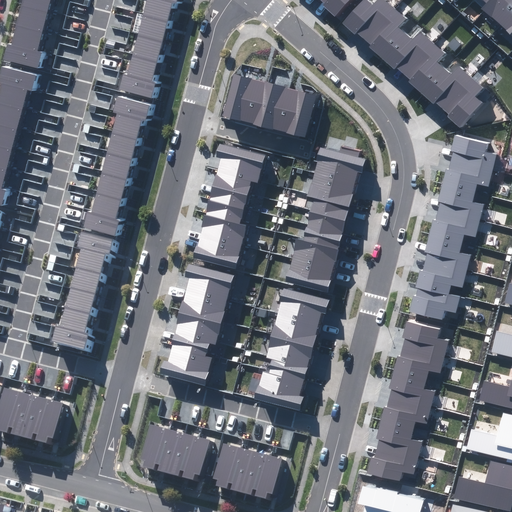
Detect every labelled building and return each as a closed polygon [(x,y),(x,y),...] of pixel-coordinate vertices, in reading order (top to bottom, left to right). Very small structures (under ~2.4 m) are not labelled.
[(29,0),(28,5),(54,12),(56,0),(29,0)] [(178,3),(166,0),(151,0),(148,16),(173,22),(178,3)] [(323,5),(336,16),(350,0),(322,0),(323,1),(326,3),(323,5)] [(371,0),(367,0),(347,23),(361,34),(362,32),(365,35),(370,39),(397,8),(387,0),(381,0),(377,5),(371,0)] [(511,0),(493,0),(492,2),(488,6),(504,20),(511,11),(511,0)] [(28,5),(23,24),(49,31),(54,12),(28,5)] [(374,47),(387,58),(409,34),(402,27),(408,19),(397,8),(370,39),(373,42),(376,44),(374,47)] [(173,22),(148,16),(143,35),(168,41),(173,22)] [(23,24),(17,44),(43,51),(49,31),(23,24)] [(404,69),(407,73),(435,42),(422,31),(415,39),(409,34),(387,58),(399,69),(401,67),(404,69)] [(168,41),(143,35),(138,54),(164,61),(168,41)] [(412,81),(425,93),(448,67),(440,60),(447,53),(435,42),(407,73),(411,75),(415,79),(412,81)] [(43,51),(17,44),(15,43),(10,59),(43,68),(48,52),(43,51)] [(164,61),(138,54),(133,74),(159,80),(164,61)] [(4,81),(8,82),(34,89),(38,90),(42,74),(8,66),(4,81)] [(443,104),(447,108),(474,77),(461,66),(454,74),(448,67),(425,93),(438,103),(440,101),(443,104)] [(159,80),(133,74),(129,72),(124,91),(158,99),(162,81),(159,80)] [(268,81),(239,73),(228,115),(258,122),(268,81)] [(451,116),(464,127),(486,101),(479,95),(486,87),(474,77),(447,108),(451,111),(454,113),(451,116)] [(292,87),(268,81),(258,122),(281,129),(292,87)] [(8,82),(3,102),(28,109),(34,89),(8,82)] [(320,94),(292,87),(281,129),(309,136),(320,94)] [(119,110),(123,112),(149,118),(152,119),(156,104),(123,95),(119,110)] [(3,102),(0,114),(0,122),(23,129),(28,109),(3,102)] [(149,118),(123,112),(118,131),(144,138),(149,118)] [(0,122),(0,143),(18,149),(23,129),(0,122)] [(144,138),(118,131),(113,151),(139,158),(144,138)] [(457,154),(456,157),(495,167),(499,153),(488,151),(491,142),(458,134),(454,149),(458,150),(457,154)] [(0,143),(0,165),(13,168),(18,149),(0,143)] [(217,171),(251,181),(257,182),(264,155),(220,143),(216,157),(221,159),(219,163),(217,171)] [(319,160),(316,171),(357,182),(359,176),(359,173),(363,174),(367,159),(362,157),(363,151),(341,145),(339,150),(324,146),(323,148),(320,147),(317,160),(319,160)] [(139,158),(113,151),(108,171),(134,178),(139,158)] [(450,168),(446,183),(478,191),(480,182),(491,185),(495,167),(456,157),(455,163),(453,168),(450,168)] [(0,165),(0,186),(8,188),(13,168),(0,165)] [(134,178),(108,171),(103,191),(129,198),(134,178)] [(214,184),(247,193),(251,181),(217,171),(215,178),(214,184)] [(307,195),(315,198),(349,206),(352,194),(355,195),(357,189),(359,183),(357,182),(316,171),(307,195)] [(443,208),(482,218),(486,204),(476,201),(478,191),(446,183),(441,200),(445,201),(444,205),(443,208)] [(210,199),(244,208),(247,193),(214,184),(212,189),(210,199)] [(8,188),(0,186),(0,203),(8,205),(12,189),(8,188)] [(129,198),(103,191),(97,211),(124,217),(129,198)] [(315,198),(311,210),(345,219),(347,212),(349,206),(315,198)] [(244,208),(210,199),(208,205),(206,215),(240,224),(244,208)] [(437,218),(433,233),(465,241),(467,233),(478,236),(482,218),(443,208),(441,214),(440,219),(437,218)] [(124,217),(97,211),(93,210),(89,226),(122,235),(127,218),(124,217)] [(311,210),(308,225),(341,233),(344,223),(345,219),(311,210)] [(200,236),(241,246),(246,225),(240,224),(206,215),(204,215),(201,227),(202,227),(202,230),(200,236)] [(340,239),(341,233),(308,225),(303,240),(337,249),(340,239)] [(430,257),(430,259),(469,269),(473,253),(463,251),(465,241),(433,233),(429,251),(432,251),(430,257)] [(83,250),(87,251),(112,258),(116,259),(120,243),(87,234),(83,250)] [(193,257),(236,268),(241,246),(200,236),(199,240),(198,246),(196,245),(193,257)] [(297,239),(292,260),(312,265),(332,270),(334,264),(335,261),(336,261),(339,250),(337,249),(303,240),(297,239)] [(87,251),(82,271),(107,278),(112,258),(87,251)] [(420,285),(423,285),(452,293),(454,284),(465,286),(469,269),(430,259),(428,265),(427,269),(424,268),(420,285)] [(292,260),(286,281),(328,292),(332,280),(330,279),(331,273),(332,270),(312,265),(292,260)] [(231,289),(234,276),(189,265),(185,277),(189,278),(188,282),(185,293),(225,303),(229,288),(231,289)] [(82,271),(77,291),(102,297),(107,278),(82,271)] [(414,309),(446,317),(448,309),(458,312),(463,296),(452,293),(423,285),(421,291),(420,294),(418,294),(414,309)] [(325,312),(328,300),(283,289),(279,302),(281,302),(278,313),(319,323),(320,318),(322,311),(325,312)] [(77,291),(72,310),(97,317),(102,297),(77,291)] [(180,311),(220,321),(225,303),(185,293),(185,295),(184,301),(182,300),(180,311)] [(72,310),(66,330),(92,336),(97,317),(72,310)] [(176,330),(216,340),(220,321),(180,311),(177,320),(176,324),(178,324),(176,330)] [(318,328),(319,323),(278,313),(275,324),(274,324),(273,329),(315,340),(318,328)] [(407,343),(447,354),(451,339),(440,337),(442,328),(411,319),(406,336),(409,337),(408,340),(407,343)] [(96,338),(92,336),(66,330),(62,329),(58,345),(91,354),(96,338)] [(315,340),(273,329),(264,359),(270,360),(307,370),(309,359),(311,359),(312,356),(315,340)] [(215,344),(216,340),(176,330),(175,334),(174,334),(174,336),(172,344),(173,344),(206,352),(209,342),(215,344)] [(495,350),(511,353),(511,332),(500,330),(495,350)] [(443,371),(447,354),(407,343),(405,349),(404,355),(401,354),(397,369),(429,378),(432,368),(443,371)] [(160,374),(205,385),(212,358),(205,356),(206,352),(173,344),(171,350),(168,361),(163,360),(160,374)] [(306,372),(307,370),(270,360),(268,371),(304,381),(306,372)] [(394,394),(433,404),(437,390),(427,387),(429,378),(397,369),(393,386),(396,387),(395,390),(394,394)] [(254,399),(300,411),(304,397),(300,395),(302,388),(304,381),(268,371),(267,373),(262,371),(259,385),(258,384),(254,399)] [(483,398),(511,405),(511,384),(487,379),(483,398)] [(23,392),(4,387),(0,400),(0,430),(7,433),(9,427),(13,428),(23,392)] [(38,397),(23,392),(13,428),(11,433),(27,438),(38,397)] [(429,421),(433,404),(394,394),(392,400),(391,405),(388,404),(384,420),(416,429),(418,418),(429,421)] [(53,401),(38,397),(27,438),(32,439),(33,433),(37,435),(35,440),(41,442),(53,401)] [(63,404),(53,401),(41,442),(46,443),(48,437),(53,438),(63,404)] [(470,446),(511,456),(511,412),(506,411),(501,432),(475,426),(470,446)] [(416,429),(384,420),(380,436),(384,437),(382,441),(381,445),(421,455),(425,440),(414,437),(416,429)] [(168,429),(149,424),(139,459),(144,460),(142,466),(153,469),(155,463),(158,464),(168,429)] [(183,433),(168,429),(158,464),(157,470),(172,474),(183,433)] [(198,437),(183,433),(172,474),(178,476),(179,470),(183,471),(181,476),(187,478),(198,437)] [(208,440),(198,437),(187,478),(192,479),(194,473),(199,475),(208,440)] [(242,448),(223,442),(213,478),(217,479),(216,485),(227,488),(228,482),(232,483),(242,448)] [(372,470),(404,478),(406,470),(416,472),(421,455),(381,445),(380,450),(378,455),(375,454),(372,470)] [(258,452),(242,448),(232,483),(230,489),(246,493),(258,452)] [(272,456),(258,452),(246,493),(251,495),(253,489),(256,490),(255,495),(260,497),(272,456)] [(282,459),(272,456),(260,497),(266,499),(268,493),(272,494),(282,459)] [(457,494),(511,507),(511,462),(494,459),(488,481),(462,475),(457,494)] [(408,511),(409,510),(417,511),(423,511),(428,497),(402,491),(403,489),(383,484),(383,485),(370,482),(365,499),(369,500),(366,511),(408,511)] [(496,511),(458,501),(455,511),(452,511),(451,511),(496,511)]
